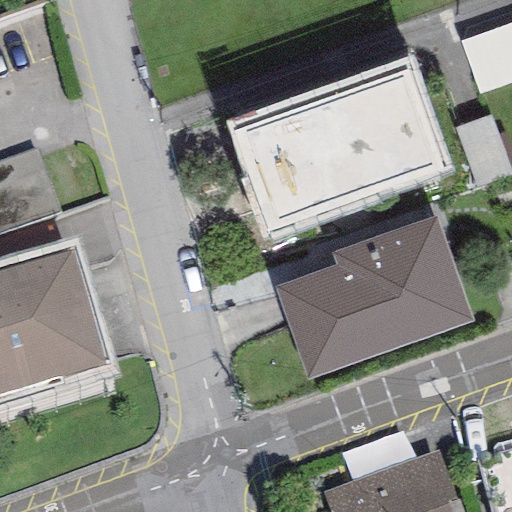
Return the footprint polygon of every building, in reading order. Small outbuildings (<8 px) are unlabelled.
[(293,128),(249,143),(274,214),(361,184),(359,181),(431,156),(401,69),(286,108),(293,128)] [(511,137),(507,111),(472,118),(484,178),(511,171),(511,137)] [(0,227),(35,215),(39,225),(70,213),(47,150),(0,167),(0,227)] [(437,205),(332,242),(336,252),(276,273),(307,364),(472,306),(437,205)] [(71,260),(0,280),(0,405),(105,375),(71,260)] [(437,455),(323,495),(328,511),(447,511),(447,510),(455,507),(437,455)]
